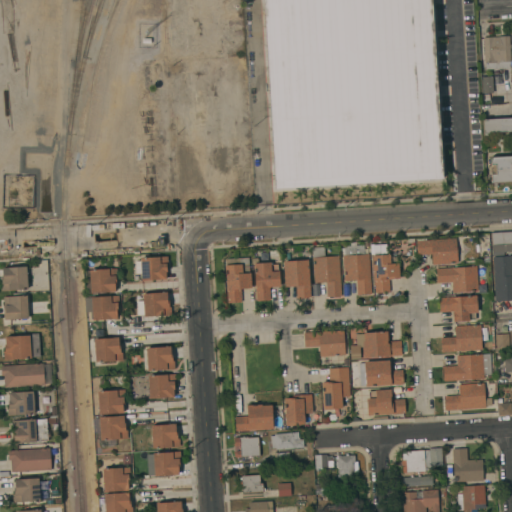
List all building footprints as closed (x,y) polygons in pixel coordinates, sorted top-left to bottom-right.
[(275,190),(263,0),(432,0),(444,178),(275,190)] [(510,61),(510,68),(485,69),(485,63),(484,63),(483,37),(509,36),(511,61),(510,61)] [(493,93),(483,93),(482,76),(492,76),(493,93)] [(511,117),(511,131),(491,132),(491,135),(485,135),(484,119),(511,117)] [(511,184),(511,181),(497,182),(497,185),(493,185),(493,183),(492,183),(491,173),(494,173),(493,164),(491,164),(490,157),(511,155),(511,184)] [(511,251),(492,253),(491,233),(511,231),(511,251)] [(456,237),(458,262),(432,264),(431,253),(417,254),(416,240),(456,237)] [(386,243),(387,254),(389,254),(390,263),(398,262),(400,277),(389,278),(390,291),(375,292),(372,254),(374,254),(373,245),(386,243)] [(357,295),(356,279),(344,280),(343,255),(345,255),(345,246),(364,245),(365,253),(369,253),(372,294),(357,295)] [(312,247),(325,246),(325,256),(339,255),(342,295),(327,296),(326,282),(314,283),(312,247)] [(142,280),(140,258),(167,255),(168,265),(166,265),(167,271),(166,271),(166,278),(142,280)] [(511,255),(511,299),(494,300),(493,256),(511,255)] [(224,264),(226,263),(226,259),(249,257),(252,286),(241,287),(242,301),(227,302),(224,264)] [(308,259),(311,296),(297,297),(296,285),(285,286),(283,261),(308,259)] [(271,261),(271,264),(278,264),(280,286),(270,286),(271,299),(257,300),(254,263),(271,261)] [(476,265),(478,290),(452,292),(451,281),(437,282),(436,268),(476,265)] [(28,288),(1,290),(1,283),(2,282),(1,275),(3,275),(2,267),(27,266),(28,288)] [(91,293),(90,269),(117,268),(117,277),(116,277),(116,283),(115,283),(116,291),(91,293)] [(142,294),(167,292),(167,299),(169,299),(169,307),(171,307),(171,314),(144,316),(142,294)] [(29,317),(4,319),(3,305),(4,305),(3,296),(27,295),(29,317)] [(91,319),(91,311),(85,312),(84,297),(119,295),(120,303),(118,303),(118,310),(117,310),(117,318),(91,319)] [(476,295),(477,312),(475,312),(475,319),(452,321),(452,311),(440,312),(439,297),(476,295)] [(441,352),(440,337),(455,336),(455,326),(480,324),(482,349),(441,352)] [(344,329),(345,355),(320,356),(319,346),(304,346),(304,332),(344,329)] [(361,358),(351,359),(350,345),(357,345),(356,334),(364,334),(364,332),(387,331),(388,341),(401,341),(402,355),(364,357),(363,347),(360,347),(361,358)] [(495,334),(509,333),(509,347),(504,347),(504,353),(497,353),(497,347),(496,347),(495,334)] [(39,334),(40,357),(4,359),(3,351),(5,351),(4,344),(5,344),(5,336),(30,334),(39,334)] [(94,339),(118,337),(119,344),(120,344),(121,352),(122,352),(123,360),(96,361),(94,339)] [(146,348),(170,346),(171,354),(172,353),(173,360),(175,360),(175,368),(148,370),(146,348)] [(443,366),(457,365),(456,355),(490,353),(492,374),(483,374),(484,378),(444,381),(443,366)] [(511,354),(503,355),(504,373),(511,372),(511,354)] [(364,362),(364,361),(389,360),(390,370),(403,369),(404,384),(366,386),(366,385),(360,385),(359,363),(364,362)] [(43,364),(51,363),(52,383),(44,383),(44,385),(5,387),(4,375),(2,375),(1,365),(43,363),(43,364)] [(348,367),(350,396),(342,397),(343,408),(323,409),(321,382),(330,381),(329,368),(348,367)] [(148,375),(175,373),(176,382),(175,382),(175,389),(174,389),(174,397),(149,398),(148,375)] [(146,377),(129,378),(130,394),(147,394),(146,377)] [(485,397),(491,397),(491,405),(485,406),(485,407),(445,410),(445,396),(459,395),(459,384),(484,383),(485,397)] [(99,414),(97,391),(125,389),(125,398),(124,398),(124,404),(123,404),(124,412),(99,414)] [(367,398),(370,398),(369,391),(375,391),(375,390),(391,389),(391,400),(404,399),(406,413),(368,415),(367,399),(367,398)] [(35,413),(8,415),(7,407),(9,407),(8,400),(10,400),(9,392),(33,391),(35,413)] [(304,412),(305,424),(286,425),(285,398),(293,397),(293,395),(312,394),(313,412),(304,412)] [(511,414),(499,415),(498,403),(511,402),(511,414)] [(235,416),(247,416),(246,405),(262,404),(262,405),(272,405),(273,428),(236,431),(235,416)] [(99,417),(124,415),(124,423),(125,423),(126,429),(127,429),(128,438),(101,440),(99,417)] [(13,443),(11,428),(13,428),(12,420),(35,418),(35,419),(46,418),(48,440),(13,443)] [(151,425),(175,424),(176,431),(177,431),(178,439),(180,438),(180,446),(153,448),(151,425)] [(299,437),(303,437),(304,447),(276,449),(275,448),(272,448),(271,436),(274,435),(274,433),(299,432),(299,437)] [(260,455),(236,457),(235,451),(240,451),(239,445),(235,446),(234,437),(248,436),(248,438),(259,437),(260,455)] [(50,447),(51,469),(12,471),(11,459),(9,460),(8,450),(50,447)] [(430,466),(431,471),(423,471),(423,472),(419,472),(419,471),(417,471),(417,473),(414,473),(414,471),(402,472),(401,451),(430,449),(429,448),(442,447),(442,465),(434,466),(430,466)] [(467,448),(467,459),(482,458),(483,480),(454,482),(452,449),(467,448)] [(148,476),(147,454),(153,454),(153,453),(181,451),(181,459),(179,459),(180,466),(179,466),(179,474),(155,476),(155,475),(148,476)] [(290,462),(277,463),(276,452),(289,451),(290,462)] [(327,454),(327,456),(333,456),(333,461),(327,461),(327,468),(315,468),(315,455),(327,454)] [(358,461),(359,478),(339,479),(338,466),(336,466),(336,461),(337,461),(337,455),(345,455),(345,454),(348,454),(349,455),(354,454),(355,461),(358,461)] [(104,491),(103,468),(130,466),(131,474),(129,474),(130,482),(128,482),(129,490),(104,491)] [(242,493),(241,476),(260,474),(260,483),(263,483),(264,491),(242,493)] [(432,484),(403,485),(402,477),(432,475),(432,484)] [(40,500),(14,502),(13,494),(14,494),(14,487),(15,487),(15,479),(39,478),(40,500)] [(316,480),(326,480),(327,493),(317,494),(316,480)] [(291,482),(291,496),(278,496),(277,483),(291,482)] [(484,485),(486,508),(477,508),(477,511),(458,511),(458,495),(462,495),(461,486),(484,485)] [(438,511),(431,511),(431,507),(426,507),(426,511),(403,511),(402,492),(416,491),(416,498),(422,498),(422,490),(438,489),(438,511)] [(105,511),(104,494),(129,492),(129,500),(130,500),(131,507),(133,507),(133,511),(105,511)] [(348,494),(348,509),(332,510),(332,511),(318,511),(318,510),(329,510),(328,505),(335,504),(334,494),(348,494)] [(272,511),(245,511),(245,508),(249,508),(249,501),(272,500),(272,511)] [(156,511),(156,503),(181,501),(182,509),(182,511),(156,511)]
